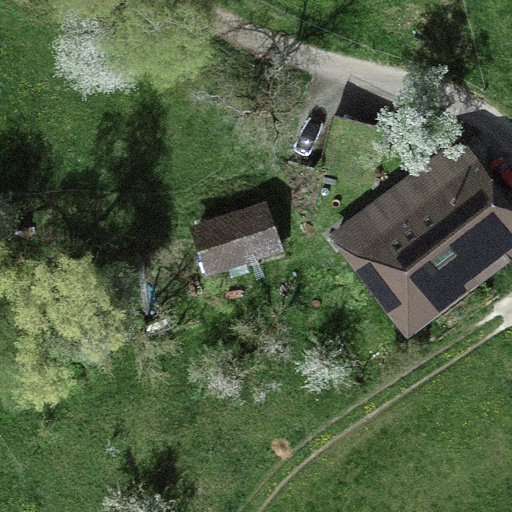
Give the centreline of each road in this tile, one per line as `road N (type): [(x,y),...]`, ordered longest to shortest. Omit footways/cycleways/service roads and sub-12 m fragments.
road 1 (residential): [(186,0),(305,56),(449,98),(511,145)]
road 2 (track): [(511,316),(308,453),(252,511)]
